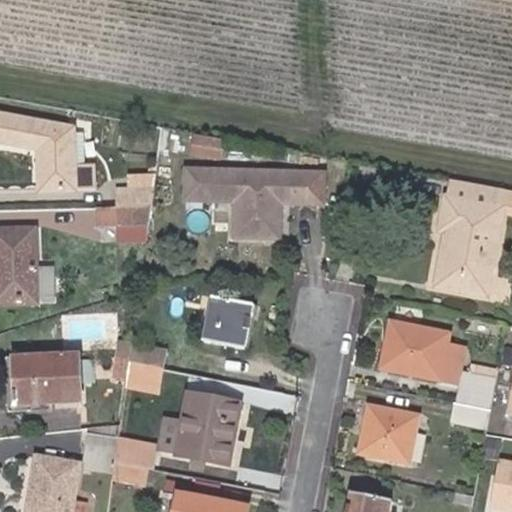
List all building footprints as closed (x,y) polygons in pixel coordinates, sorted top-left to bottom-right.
[(50,159),(76,164),(75,131),(0,114),(0,143),(50,152),(50,159)] [(76,129),(76,161),(85,161),(84,129),(76,129)] [(303,141),(289,138),(287,147),(302,150),(303,141)] [(190,155),(189,185),(239,188),(238,195),(283,205),(285,191),(328,193),(329,164),(190,155)] [(50,159),(42,157),(43,189),(77,189),(95,188),(94,167),(94,164),(79,164),(76,165),(76,164),(50,159)] [(511,201),(511,181),(455,170),(451,189),(448,189),(442,221),(450,223),(448,237),(498,246),(505,206),(506,200),(511,201)] [(125,174),(125,189),(132,189),(148,188),(148,173),(125,174)] [(119,189),(118,206),(152,204),(154,188),(148,188),(132,189),(125,189),(119,189)] [(283,205),(238,195),(238,225),(281,226),(283,205)] [(152,204),(118,206),(96,207),(97,224),(118,223),(118,228),(118,238),(141,238),(142,228),(148,228),(152,204)] [(0,236),(0,307),(34,307),(34,305),(39,305),(39,295),(34,296),(34,264),(34,236),(0,236)] [(498,246),(448,237),(440,273),(491,284),(498,246)] [(46,263),(34,264),(34,296),(39,295),(47,295),(46,263)] [(243,350),(251,307),(215,299),(208,343),(243,350)] [(392,342),(387,367),(457,383),(465,347),(451,345),(452,336),(390,323),(386,341),(392,342)] [(128,342),(114,340),(109,372),(124,374),(128,342)] [(381,366),(387,367),(392,342),(386,341),(381,366)] [(166,353),(131,347),(129,363),(161,369),(163,369),(166,353)] [(78,359),(23,359),(24,381),(16,381),(17,392),(12,391),(13,406),(79,404),(78,359)] [(24,381),(23,359),(14,360),(16,381),(24,381)] [(161,369),(129,363),(127,379),(158,386),(161,369)] [(464,372),(458,404),(490,411),(498,371),(473,365),(471,374),(464,372)] [(190,397),(177,455),(225,464),(237,405),(190,397)] [(490,411),(458,404),(455,424),(486,430),(490,411)] [(371,432),(365,454),(409,464),(418,418),(370,409),(365,431),(371,432)] [(361,453),(365,454),(371,432),(365,431),(361,453)] [(89,451),(116,456),(117,448),(118,441),(88,435),(86,450),(89,451)] [(156,446),(118,439),(118,441),(117,448),(154,455),(156,446)] [(115,464),(151,471),(154,455),(117,448),(116,456),(115,464)] [(116,456),(89,451),(86,468),(113,472),(115,464),(116,456)] [(36,460),(31,490),(37,491),(35,497),(30,496),(27,511),(71,511),(79,468),(36,460)] [(511,468),(501,466),(494,503),(511,506),(511,468)] [(474,497),(454,493),(452,503),(472,507),(474,497)] [(355,495),(351,511),(388,511),(391,501),(355,495)] [(244,511),(244,510),(176,497),(175,502),(173,511),(244,511)] [(493,509),(511,511),(511,506),(494,503),(493,509)]
